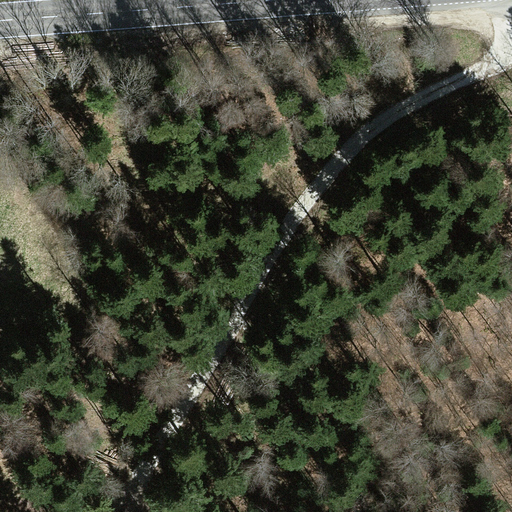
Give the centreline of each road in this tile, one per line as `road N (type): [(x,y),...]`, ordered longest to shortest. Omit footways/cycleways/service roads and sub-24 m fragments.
road 1 (track): [(155,511),(248,293),(339,153),(511,48)]
road 2 (primary): [(0,20),(280,0)]
